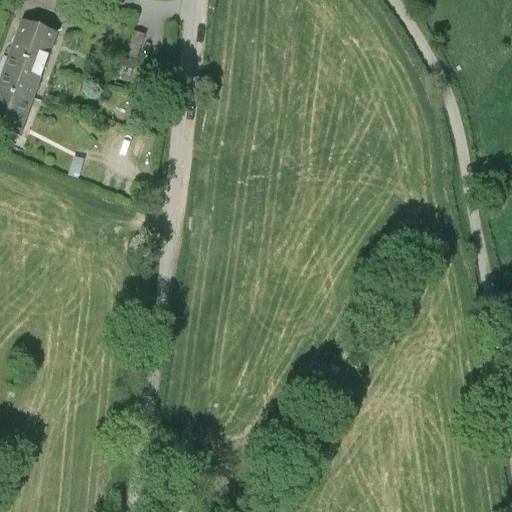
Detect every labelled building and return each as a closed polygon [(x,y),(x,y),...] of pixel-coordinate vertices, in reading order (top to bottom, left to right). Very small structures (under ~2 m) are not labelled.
[(57,0),(18,0),(53,13),(57,0)] [(21,23),(8,56),(42,69),(55,36),(21,23)] [(132,31),(123,56),(135,61),(144,35),(132,31)] [(8,56),(0,78),(0,91),(30,102),(42,69),(8,56)] [(125,88),(135,61),(123,56),(114,84),(125,88)] [(0,129),(18,136),(30,102),(0,91),(0,129)]
